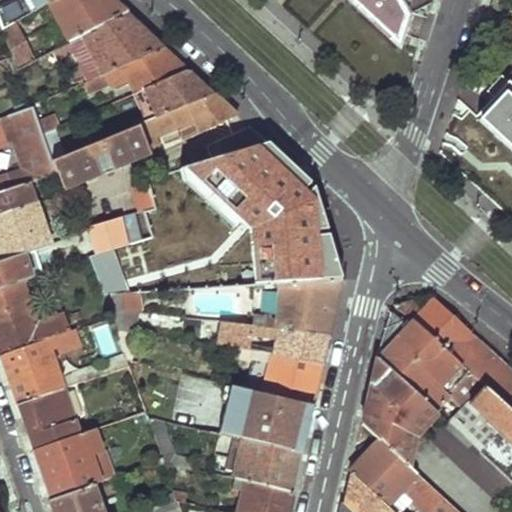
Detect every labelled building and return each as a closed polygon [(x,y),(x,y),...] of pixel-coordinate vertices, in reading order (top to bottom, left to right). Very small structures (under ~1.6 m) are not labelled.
[(52,3),(57,0),(31,0),(32,1),(0,20),(0,23),(3,33),(16,24),(52,3)] [(112,0),(57,0),(52,3),(71,42),(82,37),(127,13),(112,0)] [(348,0),(397,45),(411,0),(348,0)] [(145,31),(127,13),(82,37),(100,76),(163,47),(145,31)] [(11,53),(13,59),(18,72),(36,61),(16,24),(3,33),(11,53)] [(176,59),(163,47),(100,76),(81,84),(87,95),(136,74),(144,90),(187,70),(176,59)] [(5,55),(6,62),(13,59),(11,53),(5,55)] [(13,59),(6,62),(6,63),(11,75),(18,72),(13,59)] [(200,82),(187,70),(144,90),(157,117),(211,92),(200,82)] [(224,105),(211,92),(157,117),(137,126),(132,128),(85,149),(52,164),(56,175),(64,192),(149,155),(147,151),(160,146),(156,138),(193,121),(199,133),(236,116),(224,105)] [(0,178),(0,194),(28,184),(56,175),(52,164),(48,150),(33,109),(8,117),(16,139),(12,141),(23,171),(0,178)] [(0,148),(10,145),(1,119),(0,119),(0,148)] [(212,161),(266,144),(248,127),(205,146),(212,161)] [(85,149),(78,136),(48,150),(52,164),(85,149)] [(316,184),(266,144),(180,170),(236,227),(249,232),(256,283),(283,282),(340,278),(335,239),(333,232),(324,209),(316,184)] [(139,214),(144,212),(156,209),(148,183),(132,188),(139,214)] [(0,215),(35,203),(28,184),(0,194),(0,215)] [(0,215),(0,261),(22,254),(51,244),(35,203),(0,215)] [(120,221),(91,229),(98,256),(127,247),(120,221)] [(81,233),(78,227),(65,232),(67,238),(81,233)] [(0,286),(23,279),(30,276),(22,254),(0,261),(0,286)] [(334,307),(340,278),(283,282),(278,283),(276,319),(269,319),(270,315),(262,315),(262,327),(279,329),(327,335),(334,307)] [(0,356),(50,339),(49,336),(69,329),(63,312),(38,322),(23,279),(0,286),(0,356)] [(140,292),(102,294),(108,310),(143,314),(140,292)] [(411,301),(394,306),(410,321),(432,339),(453,316),(433,299),(422,310),(411,301)] [(386,332),(379,359),(442,417),(447,421),(454,414),(439,401),(445,395),(460,408),(481,385),(432,339),(410,321),(406,326),(391,313),(386,332)] [(511,413),(511,385),(485,360),(483,362),(463,344),(472,334),(453,316),(432,339),(481,385),(511,413)] [(100,325),(106,340),(117,335),(112,320),(100,325)] [(262,327),(202,320),(198,343),(236,349),(321,362),(324,350),(327,335),(279,329),(262,327)] [(0,359),(8,381),(16,404),(63,387),(128,364),(126,358),(123,350),(61,372),(52,347),(57,345),(60,354),(80,347),(74,330),(50,339),(0,356),(0,359)] [(317,384),(321,362),(236,349),(235,357),(253,361),(246,388),(312,405),(317,384)] [(126,358),(128,364),(130,370),(138,367),(135,360),(126,358)] [(378,441),(409,468),(414,448),(442,417),(379,359),(370,393),(362,426),(378,441)] [(307,430),(312,405),(246,388),(224,382),(221,393),(238,398),(237,402),(269,410),(261,443),(302,453),(307,430)] [(454,414),(447,421),(450,423),(481,452),(511,418),(511,413),(481,385),(460,408),(454,414)] [(32,452),(80,435),(63,387),(16,404),(24,429),(32,452)] [(249,422),(197,409),(193,426),(245,439),(249,422)] [(147,416),(150,425),(162,419),(147,416)] [(511,418),(481,452),(511,478),(511,418)] [(511,478),(481,452),(450,423),(433,442),(503,506),(511,496),(511,478)] [(41,477),(50,502),(92,487),(108,482),(98,455),(93,456),(85,433),(80,435),(32,452),(41,477)] [(261,443),(247,440),(245,439),(235,480),(247,483),(292,494),(297,474),(302,453),(261,443)] [(353,468),(351,474),(391,509),(408,490),(432,511),(456,511),(409,468),(378,441),(353,468)] [(156,455),(147,459),(150,465),(158,462),(156,455)] [(344,505),(351,511),(391,511),(393,510),(391,509),(351,474),(347,491),(344,505)] [(287,511),(288,511),(292,494),(247,483),(240,511),(287,511)] [(53,511),(101,511),(92,487),(50,502),(53,511)] [(181,497),(173,495),(175,502),(180,503),(181,497)] [(150,509),(151,511),(179,511),(175,502),(150,509)]
